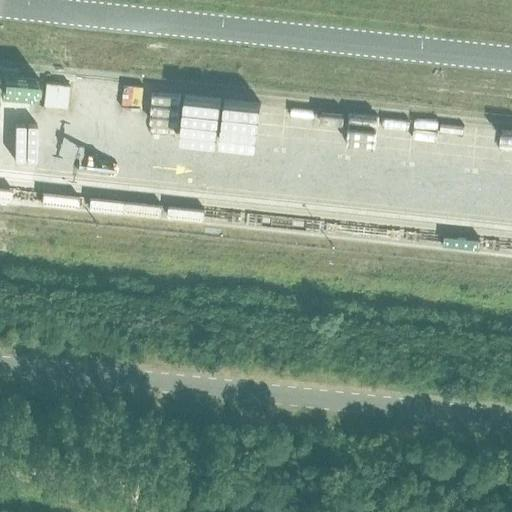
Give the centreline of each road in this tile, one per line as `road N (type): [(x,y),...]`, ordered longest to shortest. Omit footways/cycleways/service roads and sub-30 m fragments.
road 1 (unclassified): [(511,60),(0,5)]
road 2 (unclassified): [(511,420),(0,365)]
